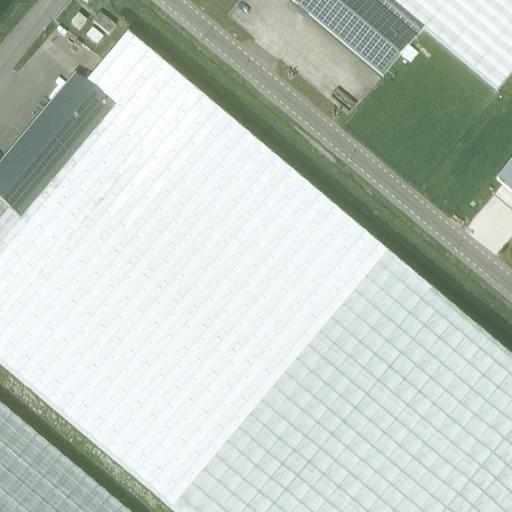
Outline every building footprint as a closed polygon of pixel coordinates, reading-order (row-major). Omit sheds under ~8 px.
[(282,0),(380,82),(421,34),(381,0),(282,0)] [(511,0),(381,0),(421,34),(423,32),(496,93),(511,74),(511,0)] [(108,38),(114,30),(98,17),(92,24),(108,38)] [(0,368),(170,511),(511,511),(511,365),(125,39),(84,87),(116,114),(22,226),(0,207),(0,368)] [(116,114),(84,87),(74,80),(0,167),(0,207),(22,226),(116,114)] [(511,86),(491,111),(511,127),(511,86)] [(511,162),(495,182),(511,196),(511,162)] [(122,511),(0,409),(0,511),(122,511)]
